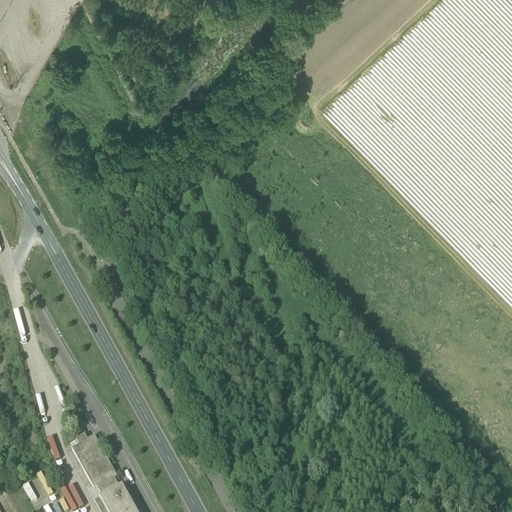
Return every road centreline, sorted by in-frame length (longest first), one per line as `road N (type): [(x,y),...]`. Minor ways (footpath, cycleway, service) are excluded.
road 1 (unclassified): [(230,511),(119,311),(110,269),(142,186),(338,0)]
road 2 (secondary): [(54,252),(197,511)]
road 3 (track): [(77,234),(15,111)]
